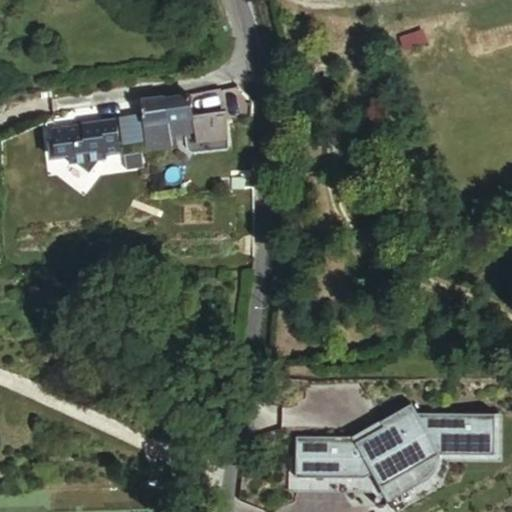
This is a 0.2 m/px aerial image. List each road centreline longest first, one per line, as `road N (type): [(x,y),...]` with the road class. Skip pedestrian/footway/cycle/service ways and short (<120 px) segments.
road 1 (residential): [(262,79),(259,285),(225,473)]
road 2 (residential): [(262,79),(8,112)]
